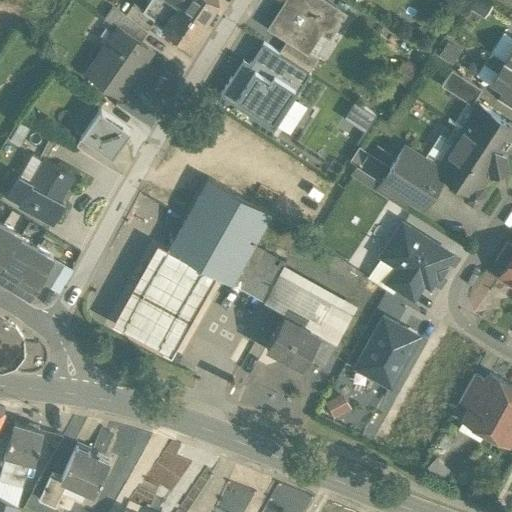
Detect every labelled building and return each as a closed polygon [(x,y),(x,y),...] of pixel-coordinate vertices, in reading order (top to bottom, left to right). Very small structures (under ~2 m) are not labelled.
[(150,0),(149,2),(159,10),(165,0),(150,0)] [(180,0),(177,6),(203,25),(218,3),(214,0),(180,0)] [(343,14),(320,0),(287,0),(286,2),(287,2),(279,15),(281,16),(271,30),(286,40),(306,52),(307,51),(319,31),(328,37),(343,14)] [(155,20),(134,5),(126,17),(147,32),(155,20)] [(203,25),(177,6),(162,28),(188,47),(203,25)] [(126,17),(111,7),(102,20),(116,29),(117,28),(139,43),(147,32),(126,17)] [(139,43),(117,28),(116,29),(86,72),(121,96),(152,52),(139,43)] [(306,52),(286,40),(278,52),(309,72),(318,58),(307,51),(306,52)] [(263,43),(248,66),(262,75),(264,73),(273,79),(280,69),(303,84),(310,73),(309,72),(278,52),(263,43)] [(511,64),(504,60),(491,80),(504,88),(511,93),(511,64)] [(273,130),(303,84),(280,69),(273,79),(264,73),(262,75),(248,66),(238,82),(232,78),(220,96),(273,130)] [(451,69),(441,84),(471,103),(481,88),(451,69)] [(511,93),(504,88),(498,98),(511,107),(511,93)] [(511,123),(479,103),(463,128),(504,154),(511,140),(511,123)] [(111,157),(130,130),(99,109),(80,135),(83,137),(111,157)] [(464,191),(466,197),(473,203),(480,201),(484,195),(482,187),(478,185),(490,167),(490,171),(506,167),(504,154),(463,128),(438,166),(437,168),(444,173),(466,188),(464,191)] [(105,166),(111,157),(83,137),(76,147),(105,166)] [(422,207),(444,173),(437,168),(438,166),(404,145),(375,190),(402,207),(408,198),(422,207)] [(44,160),(20,204),(53,222),(63,203),(58,200),(71,174),(44,160)] [(271,213),(208,177),(168,249),(231,284),(232,284),(239,271),(249,277),(251,272),(274,285),(278,277),(246,259),(271,213)] [(398,265),(422,281),(429,285),(436,273),(438,274),(444,266),(442,264),(449,253),(403,223),(382,254),(398,265)] [(2,226),(0,229),(0,268),(18,238),(19,238),(20,236),(2,226)] [(18,238),(0,268),(0,280),(12,288),(35,249),(19,238),(18,238)] [(511,254),(511,244),(507,241),(494,261),(504,268),(511,254)] [(110,327),(168,358),(187,323),(212,277),(154,246),(129,291),(110,327)] [(35,249),(12,288),(29,298),(53,259),(35,249)] [(511,254),(504,268),(499,275),(511,282),(511,254)] [(422,281),(398,265),(389,281),(413,296),(422,281)] [(354,305),(284,266),(278,277),(274,285),(264,302),(285,314),(286,313),(304,323),(302,326),(319,336),(333,344),(354,305)] [(249,277),(239,271),(232,284),(264,302),(274,285),(251,272),(249,277)] [(304,323),(286,313),(285,314),(266,348),(301,367),(308,355),(319,336),(302,326),(304,323)] [(0,318),(0,372),(14,369),(24,355),(23,340),(18,330),(0,318)] [(395,324),(383,318),(356,367),(390,385),(417,336),(405,330),(406,328),(396,322),(395,324)] [(333,344),(319,336),(308,355),(322,363),(333,344)] [(459,400),(470,407),(485,380),(474,374),(459,400)] [(511,386),(489,374),(485,380),(470,407),(463,419),(486,432),(511,386)] [(511,386),(486,432),(507,444),(511,435),(511,386)] [(335,415),(351,407),(345,394),(328,402),(335,415)] [(28,429),(14,425),(5,458),(10,459),(7,470),(3,469),(0,479),(0,483),(22,490),(29,465),(33,466),(42,433),(38,432),(39,429),(29,426),(28,429)] [(100,463),(89,458),(90,455),(76,448),(61,481),(51,477),(39,502),(54,509),(66,484),(94,496),(103,477),(96,473),(100,463)] [(232,483),(221,507),(231,511),(245,511),(254,493),(232,483)] [(0,511),(17,511),(19,509),(0,498),(0,511)]
